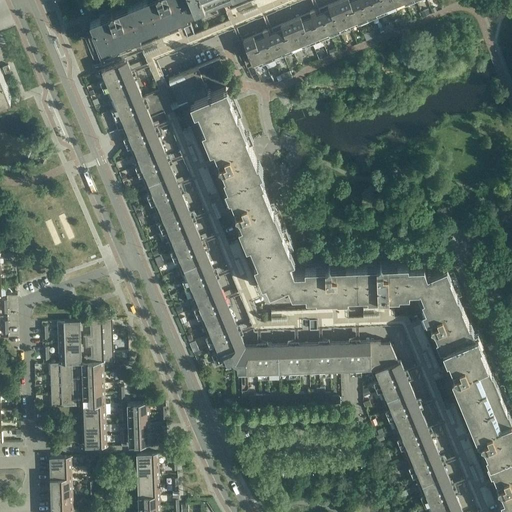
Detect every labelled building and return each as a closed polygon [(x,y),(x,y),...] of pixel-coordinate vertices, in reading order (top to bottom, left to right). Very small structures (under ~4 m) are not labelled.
[(110,9),(90,17),(92,19),(99,37),(102,44),(111,40),(112,42),(127,35),(127,37),(142,30),(140,28),(149,24),(150,26),(170,18),(169,18),(174,16),(188,10),(187,8),(197,4),(196,2),(199,0),(130,0),(129,1),(110,9)] [(263,29),(243,37),(255,67),(417,0),(334,0),(315,8),(314,7),(313,6),(311,7),(310,7),(309,9),(310,10),(268,27),(267,26),(266,25),(264,26),(263,27),(262,28),(263,29)] [(190,22),(183,25),(184,26),(187,33),(187,35),(194,32),(194,30),(191,23),(190,22)] [(363,33),(366,39),(375,36),(373,29),(363,33)] [(119,61),(98,70),(114,107),(102,112),(102,113),(111,109),(118,128),(110,131),(110,132),(126,125),(152,115),(169,107),(168,103),(178,99),(179,103),(191,98),(227,83),(230,82),(219,58),(169,79),(171,83),(132,99),(131,96),(142,91),(138,80),(126,85),(122,76),(119,68),(121,67),(119,61)] [(8,64),(3,66),(6,73),(11,71),(8,64)] [(254,65),(248,67),(251,74),(257,72),(254,65)] [(0,95),(10,91),(0,67),(0,66),(0,95)] [(290,69),(280,73),(283,80),(287,79),(290,77),(292,76),(290,69)] [(227,83),(191,98),(195,107),(195,108),(199,106),(206,124),(202,126),(211,146),(214,144),(219,158),(219,159),(219,160),(219,161),(221,161),(222,163),(226,171),(224,172),(228,182),(225,183),(229,193),(231,193),(236,206),(235,208),(236,208),(236,209),(238,209),(242,220),(239,222),(247,241),(250,240),(258,258),(254,259),(262,279),(266,277),(270,287),(282,282),(288,280),(292,289),(306,289),(306,292),(316,292),(316,294),(326,293),(337,293),(337,294),(348,294),(348,291),(352,291),(367,290),(368,293),(379,293),(379,292),(389,291),(399,291),(399,289),(409,288),(409,284),(419,284),(419,283),(420,283),(421,284),(424,293),(428,302),(426,303),(431,317),(430,319),(431,320),(433,321),(438,331),(436,332),(440,342),(443,341),(447,351),(448,350),(453,360),(454,364),(453,365),(453,366),(456,366),(482,430),(480,432),(481,432),(483,433),(487,443),(491,453),(489,454),(498,478),(497,480),(497,481),(498,481),(500,482),(511,511),(511,414),(480,337),(477,338),(457,290),(446,262),(427,270),(424,261),(398,262),(398,259),(377,260),(377,259),(351,260),(337,261),(315,262),(315,265),(295,266),(291,256),(294,255),(263,180),(265,179),(260,169),(263,168),(259,158),(257,158),(246,131),(247,130),(239,111),(238,111),(230,93),(231,93),(231,92),(227,83)] [(133,143),(129,145),(219,363),(240,355),(234,339),(232,340),(230,336),(224,323),(227,322),(222,311),(220,312),(216,303),(213,295),(215,294),(211,283),(208,284),(207,279),(201,266),(203,265),(199,254),(197,255),(193,246),(189,238),(192,237),(187,226),(185,227),(183,223),(178,209),(180,208),(175,198),(173,199),(169,189),(166,181),(168,180),(164,169),(161,170),(160,166),(154,152),(156,151),(154,146),(156,145),(152,136),(148,138),(148,137),(159,132),(157,127),(155,123),(152,115),(126,125),(129,134),(133,143)] [(112,317),(83,318),(84,324),(91,324),(91,329),(112,328),(112,317)] [(81,319),(61,319),(61,330),(81,329),(81,319)] [(84,335),(84,340),(112,339),(112,328),(91,329),(91,334),(84,335)] [(81,329),(61,330),(61,340),(81,340),(81,329)] [(112,339),(84,340),(84,345),(92,345),(92,350),(113,350),(112,339)] [(81,340),(61,340),(62,351),(82,350),(81,340)] [(247,352),(248,375),(350,371),(371,370),(430,511),(451,511),(451,510),(453,509),(449,499),(447,499),(443,491),(439,482),(442,481),(437,470),(435,471),(433,467),(427,453),(430,452),(425,442),(423,443),(419,434),(416,425),(418,424),(414,413),(411,414),(410,410),(404,397),(406,396),(402,385),(400,386),(396,377),(392,368),(395,367),(392,361),(390,362),(385,350),(357,351),(349,351),(340,351),(340,349),(334,349),(334,351),(321,352),(315,352),(315,350),(303,350),(303,353),(296,353),(284,353),(284,351),(272,351),(272,354),(259,354),(253,354),(253,352),(247,352)] [(82,350),(62,351),(61,351),(62,361),(80,361),(80,362),(82,362),(82,350)] [(85,356),(85,361),(85,362),(103,361),(113,361),(113,350),(92,350),(92,355),(85,356)] [(52,362),(52,373),(73,372),(73,367),(80,367),(80,362),(80,361),(62,361),(52,362)] [(85,361),(83,361),(83,372),(103,372),(103,361),(85,362),(85,361)] [(247,362),(237,362),(238,371),(248,370),(247,362)] [(73,372),(52,373),(52,383),(80,382),(80,377),(73,377),(73,372)] [(103,372),(83,372),(83,383),(103,382),(103,372)] [(80,382),(52,383),(53,394),(74,393),(73,388),(81,388),(80,382)] [(103,382),(83,383),(84,393),(104,393),(103,382)] [(74,393),(53,394),(53,405),(81,404),(81,398),(74,398),(74,393)] [(104,393),(84,393),(84,404),(104,403),(104,393)] [(148,401),(130,401),(130,413),(148,412),(148,401)] [(104,403),(84,404),(84,414),(104,414),(104,403)] [(148,412),(130,413),(130,423),(148,423),(148,412)] [(104,414),(84,414),(85,425),(105,424),(104,414)] [(148,423),(130,423),(131,434),(149,433),(148,423)] [(105,424),(85,425),(85,435),(105,435),(105,424)] [(149,433),(131,434),(131,444),(149,444),(149,433)] [(105,435),(85,435),(85,446),(105,445),(105,435)] [(157,452),(139,452),(136,452),(137,463),(157,462),(157,452)] [(70,455),(50,455),(50,466),(70,465),(70,455)] [(157,462),(137,463),(137,474),(158,473),(157,462)] [(70,465),(50,466),(51,477),(71,476),(70,465)] [(158,473),(137,474),(138,484),(158,483),(158,473)] [(71,476),(51,477),(51,487),(71,487),(71,476)] [(158,483),(138,484),(138,495),(159,494),(158,483)] [(71,487),(51,487),(51,498),(72,497),(71,487)] [(159,494),(138,495),(139,506),(159,505),(159,494)] [(72,497),(51,498),(52,509),(72,508),(72,497)]
